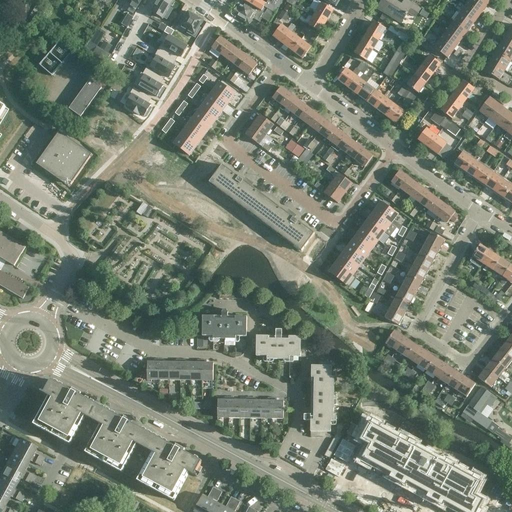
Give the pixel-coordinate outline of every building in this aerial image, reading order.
[(35,19),(46,2),(43,0),(19,0),(15,7),(35,19)] [(130,7),(136,10),(141,0),(130,0),(133,2),(130,7)] [(167,0),(158,0),(151,12),(162,19),(163,18),(166,20),(172,10),(169,8),(172,2),(167,0)] [(268,9),(264,7),(266,4),(259,0),(243,0),(243,1),(242,0),(239,6),(246,10),(250,5),(266,14),(267,11),(268,9)] [(259,0),(266,4),(264,7),(268,9),(267,11),(266,14),(263,19),(270,23),(283,0),(259,0)] [(314,0),(321,4),(328,8),(331,4),(336,7),(339,0),(314,0)] [(415,17),(420,9),(406,0),(404,0),(402,5),(397,2),(397,1),(394,0),(382,0),(377,9),(401,23),(408,13),(415,17)] [(469,0),(466,5),(480,15),(486,7),(476,0),(469,0)] [(321,4),(315,14),(327,22),(333,11),(328,8),(321,4)] [(263,19),(266,14),(250,5),(246,10),(239,6),(238,7),(237,7),(232,14),(249,24),(256,11),(258,13),(257,14),(260,16),(260,17),(263,19)] [(287,5),(284,10),(289,13),(292,7),(287,5)] [(460,13),(474,23),(480,15),(466,5),(460,13)] [(286,22),(290,15),(281,10),(277,17),(286,22)] [(188,12),(179,26),(188,31),(187,33),(195,38),(200,29),(198,28),(203,20),(188,12)] [(126,25),(131,15),(127,13),(123,23),(126,25)] [(454,21),(467,32),(474,23),(460,13),(454,21)] [(327,22),(315,14),(308,25),(320,32),(327,22)] [(447,30),(461,40),(467,32),(454,21),(447,30)] [(385,29),(373,22),(367,33),(379,40),(385,29)] [(273,37),(283,44),(292,33),(292,32),(295,28),(291,24),(287,29),(282,25),(280,28),(273,23),(271,27),(277,31),(273,37)] [(511,24),(509,30),(502,26),(500,30),(511,37),(511,24)] [(305,36),(309,28),(305,25),(300,33),(305,36)] [(106,33),(98,28),(81,57),(121,81),(130,66),(97,47),(106,33)] [(441,39),(454,50),(461,40),(447,30),(441,39)] [(498,34),(504,38),(501,43),(511,49),(511,37),(500,30),(498,34)] [(302,40),(293,51),(302,59),(311,47),(319,34),(315,32),(310,39),(308,44),(302,40)] [(293,51),(302,40),(292,33),(283,44),(293,51)] [(361,43),(373,50),(379,40),(367,33),(361,43)] [(161,46),(158,51),(173,60),(176,55),(181,58),(187,47),(169,36),(163,47),(161,46)] [(221,56),(230,44),(220,37),(211,48),(221,56)] [(434,47),(448,58),(454,50),(441,39),(434,47)] [(375,48),(378,51),(384,42),(380,40),(375,48)] [(399,55),(403,49),(406,43),(403,41),(395,53),(399,55)] [(52,76),(72,52),(60,42),(40,65),(52,76)] [(366,61),(373,50),(361,43),(354,53),(366,61)] [(491,45),(489,48),(510,61),(511,58),(511,49),(501,43),(498,49),(491,45)] [(230,44),(221,56),(230,63),(239,51),(230,44)] [(493,56),(490,62),(505,71),(510,61),(489,48),(487,52),(493,56)] [(157,57),(150,68),(169,78),(173,70),(175,67),(170,65),(173,60),(158,51),(155,56),(157,57)] [(239,51),(230,63),(239,69),(248,57),(239,51)] [(377,55),(388,62),(389,60),(378,53),(377,55)] [(416,62),(407,55),(405,58),(414,65),(416,62)] [(422,66),(433,74),(440,65),(429,56),(422,66)] [(248,57),(239,69),(249,77),(258,65),(248,57)] [(419,70),(414,76),(426,84),(433,74),(422,66),(417,62),(414,67),(419,70)] [(499,80),(505,71),(490,62),(486,67),(480,63),(478,67),(499,80)] [(358,95),(366,84),(360,79),(368,68),(364,65),(360,71),(356,76),(347,87),(358,95)] [(347,87),(356,76),(347,69),(338,80),(347,87)] [(145,76),(138,87),(156,97),(163,86),(158,84),(161,79),(146,70),(143,75),(145,76)] [(203,76),(199,81),(203,84),(207,79),(203,76)] [(244,82),(234,76),(230,81),(240,88),(244,82)] [(407,85),(418,94),(426,84),(414,76),(407,85)] [(467,76),(461,83),(455,91),(467,99),(474,90),(473,89),(478,83),(473,80),(473,81),(467,76)] [(81,117),(102,88),(90,80),(69,109),(81,117)] [(199,81),(195,87),(199,90),(203,84),(199,81)] [(220,83),(213,92),(229,103),(235,94),(220,83)] [(367,102),(376,91),(366,84),(358,95),(367,102)] [(272,98),(282,105),(290,94),(281,87),(272,98)] [(406,90),(402,88),(398,94),(401,97),(406,90)] [(132,95),(126,106),(129,108),(128,110),(139,116),(140,114),(144,117),(150,106),(146,103),(149,98),(133,89),(130,94),(132,95)] [(416,98),(406,90),(401,97),(404,99),(402,101),(409,106),(416,98)] [(377,110),(385,98),(376,91),(367,102),(377,110)] [(448,101),(459,109),(467,99),(455,91),(448,101)] [(229,103),(213,92),(207,101),(222,112),(229,103)] [(194,96),(190,93),(186,99),(190,102),(194,96)] [(291,113),(300,101),(290,94),(282,105),(280,108),(283,111),(285,108),(291,113)] [(495,102),(489,98),(479,112),(488,118),(503,98),(499,96),(495,102)] [(385,98),(377,110),(386,117),(395,105),(385,98)] [(507,101),(503,98),(488,118),(497,125),(507,111),(502,107),(507,101)] [(186,107),(190,102),(186,99),(182,104),(186,107)] [(201,109),(216,121),(222,112),(207,101),(201,109)] [(300,101),(291,113),(301,120),(309,108),(300,101)] [(459,109),(448,101),(441,111),(452,119),(459,109)] [(404,113),(395,105),(386,117),(396,124),(404,113)] [(0,106),(0,126),(9,112),(0,106)] [(310,126),(318,115),(309,108),(301,120),(310,126)] [(194,119),(209,130),(211,127),(216,121),(201,109),(196,115),(194,119)] [(464,113),(471,118),(473,114),(467,109),(464,113)] [(431,110),(428,115),(432,119),(436,114),(431,110)] [(511,114),(507,111),(497,125),(505,131),(511,122),(511,114)] [(181,115),(177,112),(173,117),(177,120),(181,115)] [(471,118),(464,113),(462,116),(468,121),(471,118)] [(260,115),(259,116),(253,125),(267,135),(274,125),(260,115)] [(318,115),(310,126),(319,133),(327,122),(318,115)] [(187,128),(202,139),(209,130),(194,119),(187,128)] [(174,123),(170,120),(166,126),(170,129),(174,123)] [(284,121),(282,124),(280,127),(285,130),(289,125),(284,121)] [(328,140),(336,129),(327,122),(319,133),(328,140)] [(259,145),(267,135),(253,125),(245,135),(259,145)] [(166,134),(170,129),(166,126),(162,131),(166,134)] [(290,126),(286,131),(290,135),(294,129),(290,126)] [(281,136),(283,132),(277,127),(274,131),(281,136)] [(181,136),(196,148),(202,139),(187,128),(181,136)] [(327,153),(331,156),(335,150),(346,136),(336,129),(328,140),(333,144),(331,147),(327,153)] [(428,148),(436,137),(426,129),(418,140),(428,148)] [(58,134),(38,162),(71,185),(90,157),(58,134)] [(189,156),(196,148),(181,136),(174,145),(189,156)] [(346,154),(355,142),(346,136),(335,150),(339,153),(341,150),(346,154)] [(436,137),(428,148),(438,155),(446,144),(436,137)] [(304,145),(308,148),(312,142),(309,139),(304,145)] [(285,148),(298,158),(304,150),(291,140),(285,148)] [(355,142),(346,154),(355,161),(364,149),(355,142)] [(262,147),(269,152),(271,149),(265,144),(262,147)] [(302,162),(310,152),(306,149),(298,159),(302,162)] [(373,156),(364,149),(355,161),(365,168),(373,156)] [(326,162),(331,156),(327,153),(322,159),(326,162)] [(455,165),(465,171),(473,159),(463,153),(455,165)] [(291,154),(283,163),(290,169),(298,159),(291,154)] [(473,159),(465,171),(474,178),(482,166),(473,159)] [(269,200),(222,165),(209,183),(211,184),(212,182),(218,186),(217,188),(228,197),(230,195),(235,198),(233,201),(255,217),(269,200)] [(482,166),(474,178),(484,185),(492,173),(482,166)] [(338,174),(329,167),(326,170),(336,178),(331,183),(345,194),(352,184),(339,174),(338,174)] [(345,167),(341,172),(344,175),(349,169),(345,167)] [(391,182),(400,189),(409,178),(399,171),(391,182)] [(492,173),(484,185),(494,191),(502,179),(492,173)] [(410,196),(418,185),(409,178),(400,189),(410,196)] [(502,179),(494,191),(503,198),(511,186),(502,179)] [(324,194),(337,204),(345,194),(331,183),(327,190),(317,182),(314,186),(324,193),(324,194)] [(45,202),(51,206),(62,189),(57,185),(45,202)] [(418,185),(410,196),(419,203),(427,192),(418,185)] [(511,203),(511,186),(503,198),(511,203)] [(428,210),(436,199),(427,192),(419,203),(428,210)] [(436,199),(428,210),(437,216),(445,205),(436,199)] [(30,200),(26,205),(37,213),(41,209),(30,200)] [(315,234),(269,200),(255,217),(278,234),(280,232),(284,235),(283,238),(294,246),(296,244),(302,248),(300,251),(302,252),(315,234)] [(148,206),(143,202),(136,212),(141,216),(142,215),(148,206)] [(381,203),(375,211),(392,223),(397,215),(381,203)] [(454,223),(459,216),(455,213),(445,205),(437,216),(435,219),(439,223),(442,220),(447,224),(450,219),(454,223)] [(149,206),(143,215),(147,218),(148,216),(152,218),(153,216),(156,211),(149,206)] [(392,223),(375,211),(369,220),(385,231),(392,223)] [(363,228),(379,240),(385,231),(369,220),(363,228)] [(392,234),(400,224),(395,220),(387,230),(392,234)] [(414,224),(410,231),(408,234),(414,238),(416,234),(414,233),(418,226),(414,224)] [(434,232),(442,236),(442,235),(452,241),(454,236),(440,228),(437,227),(434,232)] [(356,237),(372,249),(379,240),(363,228),(356,237)] [(26,247),(0,231),(0,285),(23,299),(30,288),(0,271),(2,268),(4,269),(7,265),(5,263),(6,261),(14,266),(26,247)] [(444,240),(431,233),(426,244),(438,251),(444,240)] [(350,246),(366,257),(372,249),(356,237),(350,246)] [(420,255),(432,262),(438,251),(426,244),(420,255)] [(482,263),(490,252),(480,245),(472,257),(482,263)] [(343,254),(359,266),(366,257),(350,246),(343,254)] [(490,252),(482,263),(492,270),(500,258),(490,252)] [(337,263),(353,275),(359,266),(343,254),(337,263)] [(432,262),(420,255),(414,265),(427,272),(432,262)] [(500,258),(492,270),(502,276),(510,264),(500,258)] [(346,284),(353,275),(337,263),(330,272),(346,284)] [(511,266),(510,264),(502,276),(511,282),(511,266)] [(408,276),(421,283),(427,272),(414,265),(408,276)] [(421,283),(408,276),(403,286),(415,293),(421,283)] [(475,283),(473,287),(480,291),(482,288),(475,283)] [(410,304),(415,293),(403,286),(397,297),(410,304)] [(496,298),(500,300),(504,294),(501,292),(496,298)] [(369,313),(371,308),(374,303),(376,304),(378,300),(372,297),(364,311),(369,313)] [(404,314),(410,304),(397,297),(391,307),(404,314)] [(385,318),(398,325),(404,314),(391,307),(385,318)] [(236,337),(247,337),(247,317),(228,316),(228,313),(226,310),(223,310),(222,312),(222,316),(197,316),(197,336),(213,336),(213,339),(236,340),(236,337)] [(301,357),(306,357),(306,340),(301,340),(301,337),(282,337),(282,330),(276,330),(276,336),(257,336),(256,356),(267,357),(267,359),(290,360),(290,357),(301,357)] [(394,331),(386,344),(395,350),(403,337),(394,331)] [(405,356),(413,343),(403,337),(395,350),(405,356)] [(511,343),(508,340),(501,350),(511,358),(511,343)] [(413,343),(405,356),(415,363),(423,350),(413,343)] [(425,369),(433,356),(423,350),(415,363),(425,369)] [(493,359),(505,369),(511,360),(511,358),(501,350),(493,359)] [(433,356),(425,369),(435,376),(443,363),(433,356)] [(395,360),(390,357),(386,363),(391,366),(395,360)] [(158,380),(158,359),(155,359),(154,362),(147,362),(147,380),(158,380)] [(158,359),(158,380),(169,380),(169,362),(163,362),(163,359),(158,359)] [(507,378),(501,374),(505,369),(493,359),(486,369),(498,378),(504,382),(507,378)] [(169,362),(169,380),(179,380),(180,360),(176,360),(176,362),(169,362)] [(180,360),(179,380),(190,381),(190,363),(185,362),(185,360),(180,360)] [(190,363),(190,381),(201,381),(201,360),(198,360),(197,363),(190,363)] [(201,360),(201,381),(213,381),(214,363),(206,363),(206,360),(201,360)] [(312,366),(312,378),(314,378),(314,415),(304,415),(304,421),(311,421),(311,432),(310,437),(330,438),(331,422),(333,422),(334,377),(331,377),(332,367),(335,367),(335,361),(318,361),(318,366),(312,366)] [(445,383),(453,370),(443,363),(435,376),(445,383)] [(478,378),(491,388),(498,378),(486,369),(478,378)] [(406,376),(411,379),(415,373),(410,370),(406,376)] [(453,370),(445,383),(455,389),(463,376),(453,370)] [(467,397),(475,384),(463,376),(455,389),(467,397)] [(70,390),(51,380),(49,384),(46,383),(41,392),(49,397),(34,425),(63,441),(174,501),(189,473),(197,477),(202,467),(200,466),(202,462),(183,452),(185,449),(175,443),(174,446),(131,423),(133,421),(123,415),(122,418),(80,395),(81,392),(71,387),(70,390)] [(428,382),(420,394),(424,397),(427,391),(432,385),(428,382)] [(464,412),(490,431),(496,421),(487,416),(486,418),(478,413),(485,403),(488,405),(493,399),(490,396),(491,395),(481,387),(464,412)] [(228,418),(228,397),(225,397),(225,400),(218,400),(218,418),(228,418)] [(228,397),(228,418),(239,418),(239,401),(234,400),(234,397),(228,397)] [(455,400),(450,397),(447,403),(451,405),(455,400)] [(239,401),(239,418),(250,419),(250,398),(246,398),(246,401),(239,401)] [(250,398),(250,419),(260,419),(260,401),(255,401),(255,398),(250,398)] [(260,401),(260,419),(271,419),(272,398),(268,398),(268,401),(260,401)] [(272,398),(271,419),(284,419),(284,401),(277,401),(277,398),(272,398)] [(359,441),(369,446),(362,458),(460,511),(477,511),(484,501),(474,496),(481,483),(369,422),(359,441)] [(511,437),(498,428),(494,434),(508,443),(511,437)] [(16,447),(42,462),(45,458),(35,453),(38,447),(21,438),(16,447)] [(11,456),(28,466),(31,461),(40,466),(42,462),(16,447),(11,456)] [(6,465),(33,480),(35,476),(25,471),(28,466),(11,456),(6,465)] [(1,474),(19,484),(21,479),(24,481),(24,480),(31,484),(33,480),(6,465),(1,474)] [(0,476),(0,485),(23,498),(25,494),(16,489),(19,484),(1,474),(0,476)] [(0,496),(9,502),(11,497),(21,502),(23,498),(0,485),(0,496)] [(193,511),(194,511),(205,511),(218,490),(213,487),(208,497),(203,495),(193,511)] [(222,492),(218,490),(205,511),(217,511),(221,505),(217,502),(222,492)] [(0,508),(6,511),(15,511),(16,511),(6,507),(9,502),(0,496),(0,508)] [(228,511),(236,499),(231,497),(226,507),(221,505),(217,511),(228,511)] [(234,511),(240,502),(236,499),(228,511),(234,511)]
